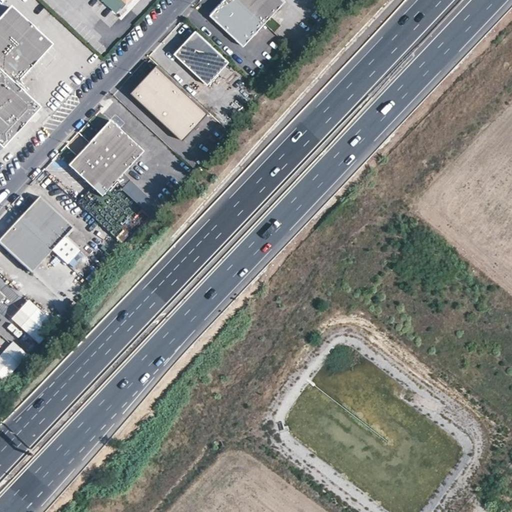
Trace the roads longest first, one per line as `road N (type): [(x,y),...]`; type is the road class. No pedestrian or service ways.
road 1 (motorway): [(4,511),(491,0)]
road 2 (motorway): [(436,0),(0,459)]
road 3 (residential): [(0,196),(181,0)]
